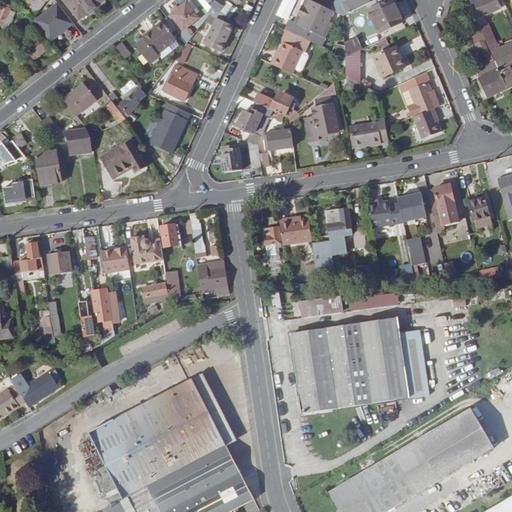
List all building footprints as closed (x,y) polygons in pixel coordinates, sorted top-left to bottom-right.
[(48,0),(19,0),(19,2),(22,5),(23,4),(29,7),(36,14),(46,3),(48,0)] [(104,0),(64,0),(80,19),(104,0)] [(191,0),(172,16),(180,26),(176,29),(180,33),(184,30),(199,18),(194,11),(197,8),(191,0)] [(205,8),(198,0),(191,0),(197,8),(194,11),(199,18),(203,23),(210,15),(205,8)] [(227,2),(224,0),(217,0),(212,7),(220,12),(227,2)] [(331,20),(334,11),(310,0),(308,0),(306,7),(302,6),(297,15),(301,17),(297,25),(289,22),(286,30),(287,31),(311,42),(322,47),(326,38),(323,37),(328,26),(330,26),(331,26),(332,23),(332,21),(331,20)] [(347,14),(343,7),(328,0),(310,0),(334,11),(344,16),(347,14)] [(376,0),(349,0),(342,3),(343,7),(347,14),(376,0)] [(404,22),(392,0),(369,11),(380,33),(404,22)] [(497,0),(475,0),(482,17),(501,8),(497,0)] [(3,3),(0,9),(0,25),(8,29),(16,13),(10,11),(12,7),(3,3)] [(50,43),(74,24),(57,3),(33,22),(50,43)] [(234,26),(211,15),(208,22),(215,25),(207,45),(223,52),(234,26)] [(180,26),(172,16),(168,19),(176,29),(180,26)] [(163,22),(143,38),(144,40),(137,46),(151,63),(160,56),(159,54),(176,40),(163,22)] [(495,61),(511,53),(511,43),(500,48),(488,25),(480,28),(495,61)] [(306,53),(311,42),(287,31),(282,42),(284,43),(280,52),(277,57),(275,57),(271,65),(293,75),(296,69),(303,52),(306,53)] [(346,58),(360,51),(363,50),(356,37),(345,42),(346,58)] [(491,55),(482,37),(475,40),(478,46),(471,48),(474,55),(481,52),(483,58),(491,55)] [(41,46),(38,42),(28,50),(35,60),(47,51),(42,45),(41,46)] [(132,55),(123,43),(116,48),(125,60),(132,55)] [(185,64),(192,46),(184,43),(177,61),(185,64)] [(392,58),(397,56),(398,59),(401,58),(396,47),(389,51),(392,58)] [(360,84),(360,51),(346,58),(347,76),(360,83),(360,84)] [(406,67),(401,58),(398,59),(397,56),(392,58),(389,51),(375,58),(384,77),(406,67)] [(303,52),(296,69),(301,72),(303,71),(310,56),(309,54),(306,53),(303,52)] [(511,53),(495,61),(499,70),(507,89),(511,86),(511,71),(511,69),(511,68),(511,53)] [(499,70),(495,61),(476,69),(480,79),(488,97),(507,89),(499,70)] [(184,102),(197,75),(179,66),(166,93),(184,102)] [(435,100),(427,83),(430,81),(427,73),(397,87),(401,95),(408,91),(420,116),(435,109),(440,106),(437,99),(435,100)] [(360,83),(347,76),(338,82),(355,91),(360,83)] [(97,100),(84,84),(64,100),(76,116),(97,100)] [(327,90),(320,95),(321,98),(337,94),(335,85),(327,90)] [(320,95),(327,90),(320,87),(309,97),(314,100),(320,95)] [(129,117),(146,95),(142,89),(121,106),(129,117)] [(255,103),(257,104),(274,112),(289,118),(296,113),(294,111),(299,101),(281,92),(277,102),(259,94),(255,103)] [(317,109),(313,110),(314,118),(305,120),(309,142),(318,140),(317,137),(339,132),(334,105),(332,99),(316,103),(317,109)] [(119,124),(127,120),(126,120),(113,102),(106,107),(119,124)] [(190,113),(170,104),(152,144),(172,153),(190,113)] [(274,112),(257,104),(252,114),(244,111),(238,128),(247,131),(257,135),(253,146),(254,147),(258,146),(274,112)] [(438,116),(435,109),(420,116),(414,119),(424,141),(442,132),(436,117),(438,116)] [(85,110),(78,118),(83,123),(90,115),(85,110)] [(49,118),(42,123),(52,135),(58,130),(49,118)] [(389,140),(385,120),(378,121),(378,123),(350,127),(354,148),(382,143),(381,141),(389,140)] [(89,136),(87,130),(65,133),(69,141),(70,155),(93,152),(89,136)] [(271,150),(294,147),(291,130),(269,134),(271,150)] [(257,135),(247,131),(243,141),(253,146),(257,135)] [(22,134),(15,137),(20,148),(27,144),(22,134)] [(134,140),(101,159),(113,179),(132,169),(135,173),(148,165),(134,140)] [(252,169),(262,167),(260,155),(258,146),(254,147),(253,146),(252,147),(249,147),(252,169)] [(229,154),(222,156),(225,173),(242,170),(239,149),(228,150),(229,154)] [(44,152),(36,153),(42,186),(62,182),(57,153),(44,154),(44,152)] [(268,154),(260,155),(262,167),(262,168),(270,167),(268,154)] [(0,172),(7,188),(14,185),(13,181),(26,176),(19,160),(0,167),(0,172)] [(511,176),(509,177),(498,180),(511,222),(511,221),(511,176)] [(437,199),(431,201),(437,228),(459,223),(451,186),(435,190),(437,199)] [(421,193),(398,198),(399,203),(403,222),(426,217),(421,193)] [(493,226),(486,199),(469,203),(476,231),(493,226)] [(277,202),(279,217),(288,215),(286,201),(277,202)] [(376,204),(368,205),(372,227),(394,223),(403,221),(399,203),(390,205),(390,202),(382,203),(382,205),(377,206),(376,204)] [(330,243),(314,245),(317,267),(327,265),(326,260),(333,259),(332,253),(346,250),(344,231),(352,230),(349,209),(326,212),(330,243)] [(198,212),(190,214),(192,224),(200,223),(198,212)] [(193,234),(191,220),(184,222),(186,235),(193,234)] [(284,248),(313,244),(310,220),(289,223),(289,220),(280,221),(284,248)] [(192,224),(193,234),(194,238),(202,237),(200,223),(192,224)] [(183,247),(181,233),(181,232),(179,224),(162,227),(165,247),(179,245),(179,247),(183,247)] [(270,270),(286,268),(285,260),(281,261),(279,246),(282,245),(280,228),(265,231),(270,270)] [(433,229),(422,239),(433,250),(444,240),(433,229)] [(93,235),(85,237),(87,254),(95,253),(93,235)] [(135,264),(164,260),(162,243),(152,245),(152,243),(151,242),(150,241),(149,240),(148,240),(147,240),(146,239),(145,240),(144,236),(131,238),(135,264)] [(407,239),(412,266),(425,263),(420,237),(407,239)] [(28,245),(30,257),(30,260),(22,261),(24,273),(44,270),(42,258),(40,258),(38,243),(28,245)] [(212,256),(219,255),(217,244),(210,245),(212,256)] [(319,284),(314,248),(305,250),(310,284),(319,284)] [(367,283),(373,283),(370,248),(362,249),(367,283)] [(106,273),(130,270),(126,249),(115,250),(115,254),(103,255),(106,273)] [(367,283),(362,249),(354,250),(356,276),(348,276),(348,284),(367,283)] [(69,252),(49,255),(52,276),(72,273),(69,252)] [(5,273),(14,272),(12,256),(3,258),(5,273)] [(443,264),(446,277),(456,275),(453,262),(443,264)] [(198,266),(202,293),(217,290),(219,296),(230,292),(227,272),(209,276),(207,265),(198,266)] [(270,270),(257,272),(259,284),(289,284),(286,268),(270,270)] [(177,269),(169,270),(172,291),(179,290),(177,269)] [(162,302),(169,300),(166,284),(157,285),(152,286),(143,288),(146,304),(162,301),(162,302)] [(280,291),(271,293),(274,310),(283,308),(281,300),(280,293),(280,291)] [(116,292),(109,294),(110,301),(115,335),(121,334),(123,327),(123,326),(121,326),(116,292)] [(398,296),(397,293),(351,298),(351,299),(342,300),(342,298),(300,304),(302,319),(343,313),(343,312),(352,311),(352,313),(399,306),(398,296)] [(287,299),(281,300),(283,308),(284,322),(291,321),(287,299)] [(115,335),(110,301),(94,303),(95,313),(94,313),(95,317),(99,316),(103,342),(106,340),(115,335)] [(88,302),(80,303),(85,337),(95,335),(93,317),(91,317),(88,302)] [(56,303),(50,304),(51,310),(54,337),(55,338),(62,336),(56,303)] [(46,337),(54,337),(51,310),(42,311),(46,337)] [(1,321),(0,311),(0,339),(14,337),(12,320),(1,321)] [(430,396),(421,331),(401,334),(399,320),(292,336),(303,415),(430,396)] [(465,353),(461,321),(444,323),(448,356),(465,353)] [(20,391),(27,402),(35,397),(38,401),(61,386),(52,371),(20,391)] [(203,375),(192,380),(226,447),(237,441),(203,375)] [(235,511),(254,502),(192,380),(90,434),(93,440),(106,467),(95,472),(94,473),(111,506),(103,510),(103,511),(235,511)] [(110,387),(104,391),(108,396),(114,393),(110,387)] [(0,419),(27,402),(20,391),(18,388),(12,392),(11,389),(0,396),(0,419)] [(35,397),(27,402),(29,407),(38,401),(35,397)] [(390,511),(496,450),(471,409),(351,481),(351,482),(331,494),(341,511),(390,511)] [(106,467),(93,440),(89,442),(96,457),(89,460),(95,472),(106,467)] [(511,511),(511,498),(488,511),(511,511)] [(245,511),(256,506),(254,502),(235,511),(245,511)]
